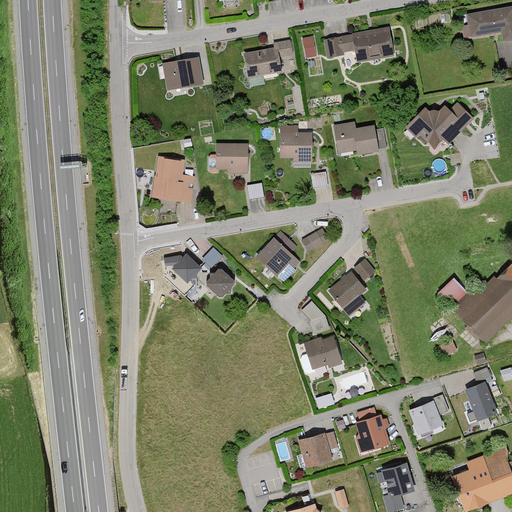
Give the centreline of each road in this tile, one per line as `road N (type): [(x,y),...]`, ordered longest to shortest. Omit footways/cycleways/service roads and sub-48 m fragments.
road 1 (motorway): [(99,511),(52,0)]
road 2 (motorway): [(28,0),(74,511)]
road 3 (residential): [(129,244),(467,184)]
road 4 (residential): [(462,375),(273,432),(239,455),(254,511)]
road 5 (residential): [(117,43),(396,0)]
road 6 (unclassified): [(135,511),(125,460),(129,244)]
road 7 (unclassified): [(129,244),(117,82)]
